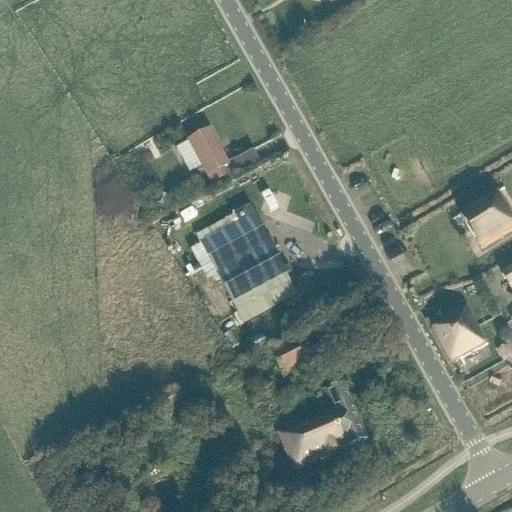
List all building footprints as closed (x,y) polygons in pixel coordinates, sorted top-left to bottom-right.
[(211,131),(188,144),(212,188),(229,178),(224,171),(230,167),(211,131)] [(511,218),(497,195),(460,218),(481,252),(511,232),(511,218)] [(160,197),(157,205),(165,209),(169,200),(160,197)] [(255,217),(200,246),(244,327),(298,298),(255,217)] [(511,269),(502,275),(511,291),(511,297),(508,299),(511,305),(511,321),(510,322),(511,325),(511,269)] [(465,311),(430,331),(450,366),(485,346),(465,311)] [(511,348),(509,343),(499,349),(506,363),(511,360),(511,348)] [(298,344),(272,358),(282,380),(309,365),(298,344)] [(334,413),(277,437),(293,474),(368,442),(345,387),(326,395),(334,413)] [(173,396),(162,402),(167,411),(178,406),(173,396)]
